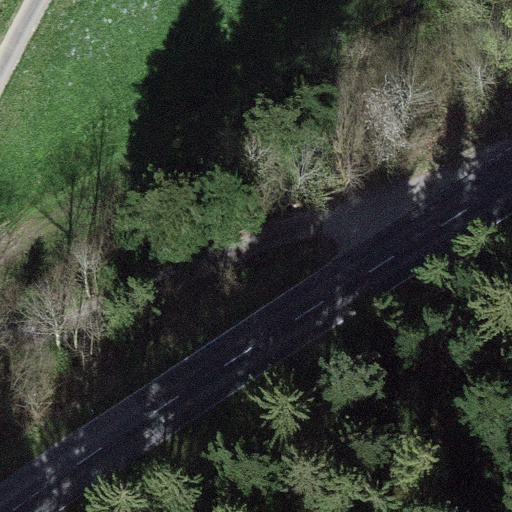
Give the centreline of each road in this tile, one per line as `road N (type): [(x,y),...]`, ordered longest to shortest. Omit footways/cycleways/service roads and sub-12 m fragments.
road 1 (tertiary): [(12,511),(511,180)]
road 2 (track): [(467,208),(318,225),(42,326),(0,330)]
